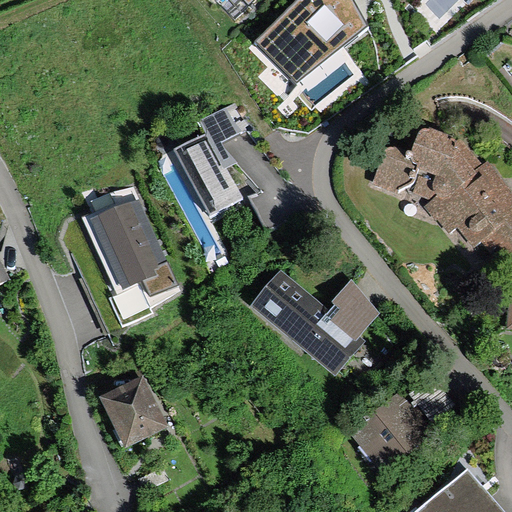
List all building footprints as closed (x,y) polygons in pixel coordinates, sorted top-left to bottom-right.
[(369,32),(351,0),(300,0),(255,47),(298,90),(369,32)] [(222,124),(170,155),(208,218),(243,198),(262,230),(279,219),(222,124)] [(387,153),(372,186),(429,205),(469,250),(480,241),(499,263),(511,252),(511,200),(487,168),(471,179),(452,152),(420,140),(413,162),(387,153)] [(168,275),(129,194),(82,216),(121,298),(168,275)] [(337,377),(379,323),(350,289),(329,316),(278,277),(252,311),(337,377)] [(127,452),(163,434),(140,387),(104,404),(127,452)] [(432,429),(458,414),(449,399),(423,414),(432,429)] [(400,401),(355,439),(382,472),(428,434),(400,401)] [(498,511),(462,472),(417,511),(498,511)]
